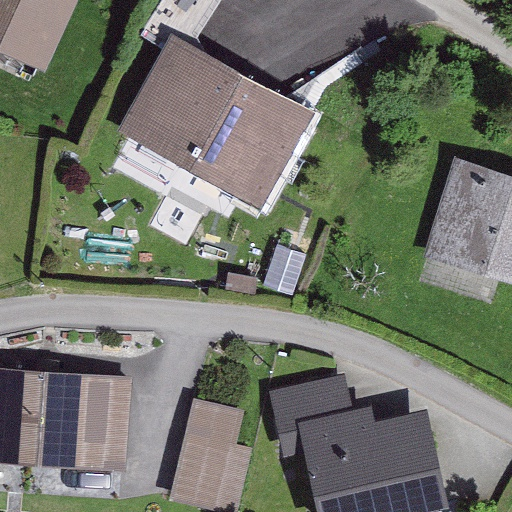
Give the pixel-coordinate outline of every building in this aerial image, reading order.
[(0,0),(0,53),(41,72),(73,0),(0,0)] [(194,0),(219,12),(225,0),(194,0)] [(264,208),(315,116),(177,39),(126,130),(264,208)] [(511,283),(511,186),(447,170),(424,262),(511,283)] [(0,466),(122,470),(125,378),(0,373),(0,466)] [(450,511),(428,414),(380,425),(376,411),(353,416),(345,381),(272,397),(287,464),(309,459),(321,511),(450,511)] [(190,511),(224,511),(241,413),(192,405),(174,509),(190,511)]
